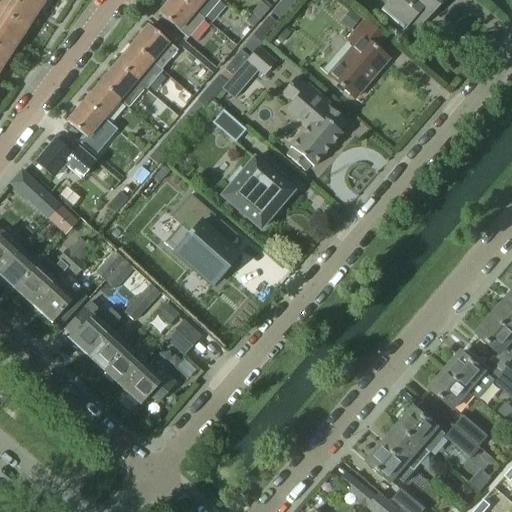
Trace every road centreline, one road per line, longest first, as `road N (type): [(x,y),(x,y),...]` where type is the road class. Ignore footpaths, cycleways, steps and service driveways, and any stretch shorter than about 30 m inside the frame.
road 1 (residential): [(152,476),(511,57)]
road 2 (residential): [(269,511),(511,229)]
road 3 (residential): [(152,476),(0,335)]
road 4 (residential): [(0,151),(113,0)]
